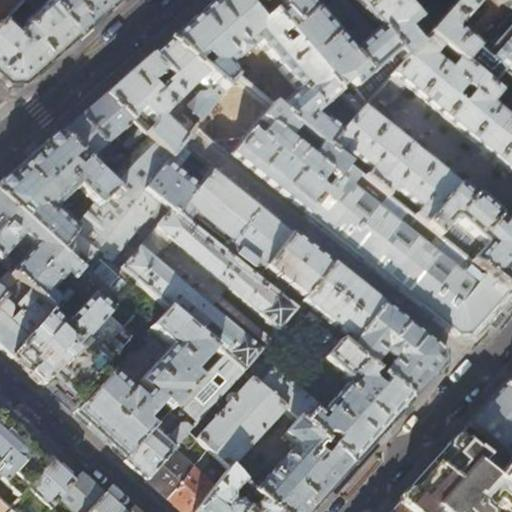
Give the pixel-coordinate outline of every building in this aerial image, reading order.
[(15,37),(1,24),(0,25),(0,79),(8,87),(22,87),(45,67),(78,39),(40,0),(23,0),(22,1),(35,15),(22,27),(22,31),(15,37)] [(0,0),(0,25),(1,24),(8,17),(18,5),(20,4),(15,0),(0,0)] [(98,21),(122,1),(120,0),(51,0),(50,0),(40,0),(78,39),(98,21)] [(257,0),(214,0),(211,3),(168,40),(225,90),(236,76),(236,75),(229,66),(257,43),(298,89),(276,108),(316,141),(321,144),(326,148),(338,135),(324,122),(321,124),(313,117),(340,94),(338,91),(296,43),(287,50),(278,40),(287,33),(277,20),(271,15),(262,22),(249,7),(257,0)] [(397,0),(258,0),(262,4),(267,0),(272,0),(284,13),(277,20),(287,33),(296,43),(338,91),(348,82),(358,92),(354,95),(350,92),(343,97),(347,101),(357,113),(419,45),(407,32),(418,22),(397,0)] [(397,0),(418,22),(429,35),(459,0),(397,0)] [(511,9),(511,0),(459,0),(429,35),(443,47),(460,61),(463,64),(477,49),(462,34),(459,34),(456,38),(454,36),(453,31),(454,30),(457,30),(482,0),(495,0),(510,12),(511,9)] [(18,5),(8,17),(12,21),(23,10),(18,5)] [(511,16),(508,13),(477,49),(463,64),(500,95),(511,105),(511,16)] [(370,171),(364,179),(387,197),(394,190),(416,208),(410,216),(506,293),(511,285),(511,116),(507,121),(490,107),(500,95),(463,64),(460,61),(450,73),(433,59),(443,47),(429,35),(419,45),(357,113),(344,128),(338,135),(326,148),(337,157),(344,149),(370,171)] [(225,90),(168,40),(136,68),(104,96),(170,158),(180,146),(185,140),(163,121),(200,80),(210,89),(207,93),(200,93),(186,108),(200,121),(225,90)] [(236,76),(225,90),(200,121),(195,127),(231,156),(272,105),(236,76)] [(83,114),(58,136),(98,173),(107,166),(98,152),(116,136),(134,155),(108,182),(133,205),(170,158),(104,96),(83,114)] [(344,128),(357,113),(347,101),(335,111),(335,120),(344,128)] [(276,108),(272,105),(231,156),(282,197),(306,216),(347,165),(337,157),(326,148),(321,144),(310,158),(286,139),(293,131),(311,146),(316,141),(276,108)] [(133,205),(108,182),(98,173),(58,136),(26,164),(0,187),(0,198),(82,270),(97,250),(109,261),(155,209),(156,202),(169,212),(175,217),(196,189),(170,168),(185,150),(180,146),(170,158),(133,205)] [(364,179),(347,165),(306,216),(457,336),(467,336),(491,309),(506,293),(410,216),(387,197),(364,179)] [(199,176),(203,180),(211,171),(206,167),(199,176)] [(211,171),(203,180),(196,189),(175,217),(296,311),(331,267),(211,171)] [(0,262),(4,266),(9,260),(11,261),(17,255),(11,249),(16,243),(28,255),(12,273),(18,279),(20,281),(51,309),(58,300),(50,292),(61,279),(68,286),(82,270),(0,198),(0,262)] [(175,217),(169,212),(121,270),(135,283),(167,310),(214,350),(221,356),(241,373),(254,357),(257,353),(152,265),(169,242),(282,327),(296,311),(175,217)] [(121,270),(109,261),(97,250),(82,270),(68,286),(58,300),(51,309),(12,357),(27,372),(42,385),(104,317),(125,294),(135,283),(121,270)] [(381,307),(331,267),(296,311),(316,327),(319,323),(303,310),(306,307),(353,343),(381,307)] [(0,304),(20,281),(18,279),(14,284),(4,275),(0,280),(0,304)] [(12,357),(51,309),(20,281),(0,304),(0,349),(10,359),(12,357)] [(441,355),(381,307),(353,343),(347,351),(369,368),(382,352),(383,355),(385,358),(388,360),(390,361),(392,362),(379,376),(410,400),(426,382),(441,365),(441,355)] [(167,310),(149,330),(170,349),(138,383),(147,391),(138,399),(110,373),(73,413),(74,414),(99,436),(125,460),(153,430),(144,422),(160,403),(170,412),(200,380),(192,373),(214,350),(167,310)] [(128,339),(104,317),(42,385),(41,387),(56,400),(72,415),(73,413),(110,373),(111,371),(105,365),(128,339)] [(330,450),(350,467),(379,434),(410,400),(379,376),(369,368),(347,351),(332,340),(320,355),(345,380),(347,379),(354,385),(352,391),(345,387),(318,416),(313,412),(302,426),(319,439),(325,432),(337,442),(330,450)] [(222,394),(241,373),(221,356),(200,380),(170,412),(153,430),(125,460),(124,462),(130,467),(144,480),(171,451),(186,434),(194,425),(222,394)] [(254,357),(241,373),(284,410),(296,420),(302,426),(313,412),(316,407),(254,357)] [(241,373),(222,394),(225,398),(220,404),(225,408),(202,433),(194,425),(186,434),(206,452),(226,470),(227,471),(284,410),(241,373)] [(511,375),(503,385),(511,392),(511,375)] [(511,392),(503,385),(467,425),(493,446),(482,458),(511,481),(511,454),(504,448),(511,439),(511,392)] [(0,415),(0,505),(7,511),(27,489),(36,479),(37,480),(53,463),(9,423),(2,416),(0,415)] [(309,511),(322,499),(350,467),(330,450),(319,439),(302,426),(296,420),(282,437),(293,447),(252,492),(259,499),(273,511),(309,511)] [(439,457),(397,505),(405,511),(486,511),(495,502),(507,511),(511,511),(511,481),(482,458),(457,437),(439,457)] [(191,470),(171,451),(144,480),(151,486),(166,500),(191,470)] [(37,480),(36,479),(27,489),(48,510),(58,499),(73,482),(60,469),(53,463),(37,480)] [(194,511),(212,488),(191,470),(166,500),(174,507),(179,511),(194,511)] [(241,483),(227,471),(226,470),(212,488),(194,511),(273,511),(259,499),(254,506),(253,511),(252,511),(248,511),(238,502),(232,502),(231,496),(241,483)] [(79,475),(73,482),(58,499),(71,511),(87,511),(103,496),(94,488),(79,475)] [(120,511),(116,507),(103,496),(87,511),(120,511)]
